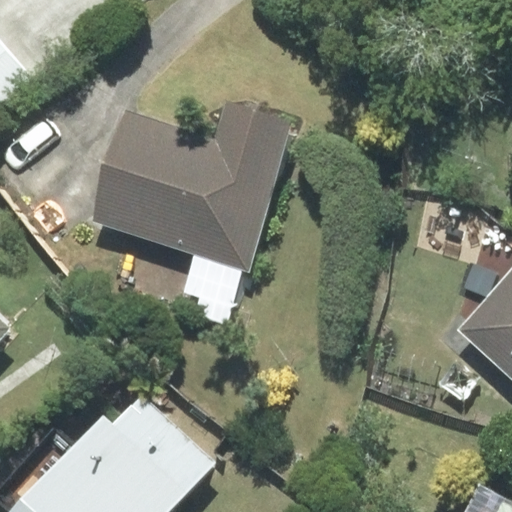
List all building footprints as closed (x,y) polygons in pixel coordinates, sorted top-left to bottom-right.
[(0,42),(0,119),(38,85),(0,42)] [(229,162),(127,125),(90,228),(194,266),(180,304),(229,322),(243,283),(251,286),(305,139),(245,117),(229,162)] [(511,283),(461,340),(511,384),(511,283)] [(0,326),(0,359),(16,341),(0,326)] [(141,399),(111,430),(86,406),(0,495),(0,511),(185,511),(221,476),(141,399)] [(499,511),(480,501),(473,511),(499,511)]
